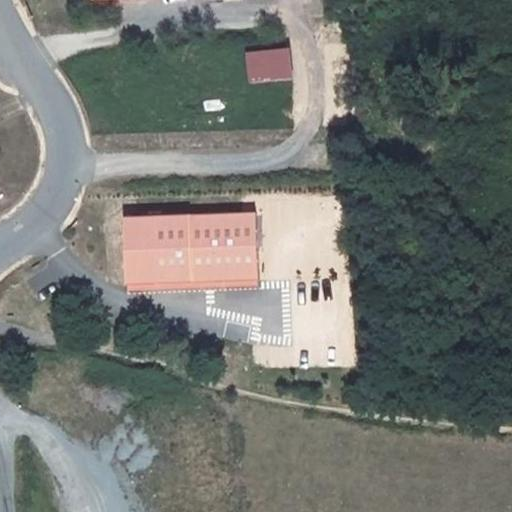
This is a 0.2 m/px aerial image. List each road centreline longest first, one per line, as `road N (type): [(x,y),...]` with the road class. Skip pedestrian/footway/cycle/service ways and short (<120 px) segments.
road 1 (unknown): [(62,178),(240,177),(273,161),(301,130),(305,101),(294,61),(274,37),(202,28),(34,80)]
road 2 (track): [(511,426),(388,417),(99,355),(0,319)]
road 3 (unknown): [(38,215),(103,306),(135,318),(264,317)]
road 4 (residential): [(0,9),(62,141),(62,178),(38,215),(0,244)]
